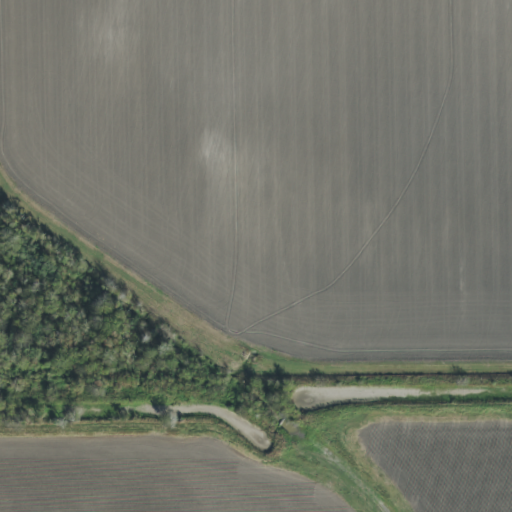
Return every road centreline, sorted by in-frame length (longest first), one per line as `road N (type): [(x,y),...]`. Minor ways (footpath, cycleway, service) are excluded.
road 1 (track): [(511,369),(278,371),(92,251),(0,170)]
road 2 (track): [(0,374),(54,372),(109,357),(174,309)]
